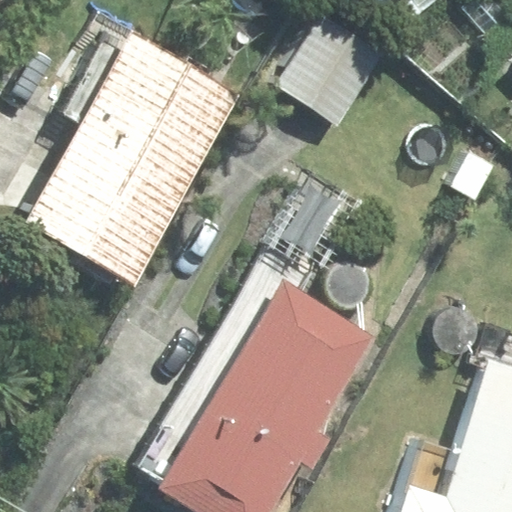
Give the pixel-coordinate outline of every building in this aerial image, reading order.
[(310,12),(264,84),(327,123),(372,52),(310,12)] [(115,28),(2,218),(112,284),(225,93),(115,28)] [(511,56),(503,64),(511,73),(511,56)] [(265,276),(136,484),(180,511),(250,511),(284,459),(294,465),(313,435),(303,429),(361,335),(265,276)] [(376,511),(511,511),(511,371),(473,358),(427,495),(387,481),(376,511)]
